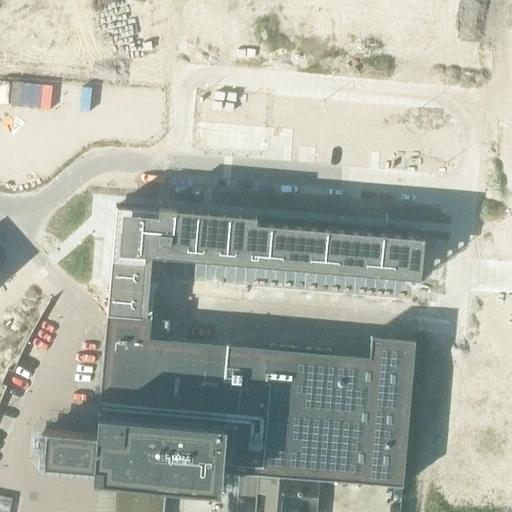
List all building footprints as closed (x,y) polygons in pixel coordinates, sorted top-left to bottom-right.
[(444,57),(459,58),(463,10),(447,9),(444,57)] [(115,204),(108,287),(142,290),(145,255),(419,277),(423,236),(256,222),(256,216),(115,204)] [(203,289),(206,272),(196,270),(193,287),(203,289)] [(104,468),(103,475),(115,476),(115,482),(115,511),(316,511),(320,478),(370,482),(402,485),(414,340),(371,336),(369,358),(358,357),(330,354),(331,349),(269,343),(268,349),(255,348),(148,339),(150,317),(107,314),(98,417),(113,419),(111,434),(46,429),(45,432),(33,431),(32,450),(44,451),(43,456),(44,456),(43,463),(104,468)] [(230,338),(231,322),(195,320),(194,336),(230,338)] [(8,511),(11,499),(0,497),(0,511),(8,511)]
